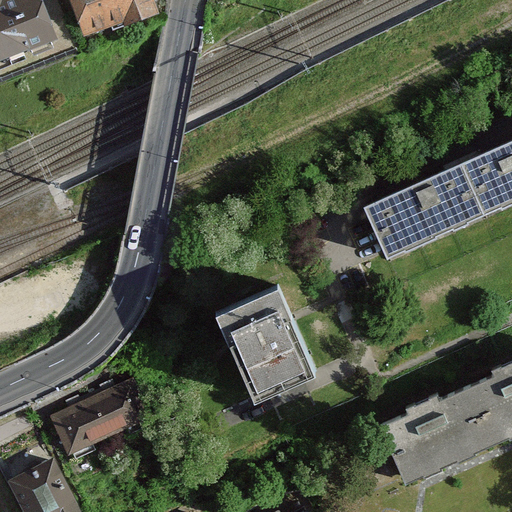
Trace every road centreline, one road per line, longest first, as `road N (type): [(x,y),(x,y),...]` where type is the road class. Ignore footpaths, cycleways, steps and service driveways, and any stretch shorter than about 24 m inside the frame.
road 1 (tertiary): [(188,0),(139,273),(121,311),(89,348),(0,392)]
road 2 (unknown): [(369,354),(328,232),(331,214),(366,185),(511,120)]
